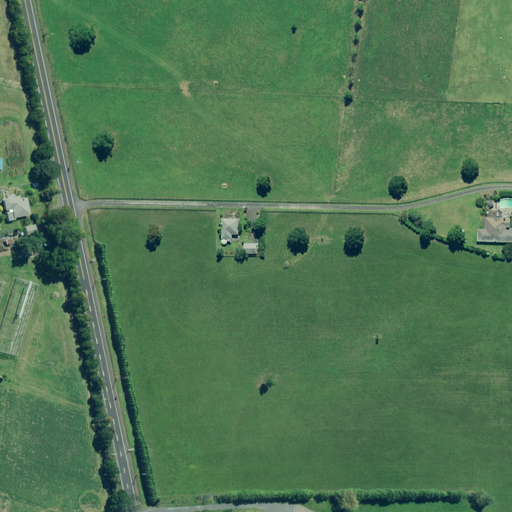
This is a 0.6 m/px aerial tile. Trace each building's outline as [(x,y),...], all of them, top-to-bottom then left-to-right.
[(18,198),(17,196),(1,199),(6,221),(14,219),(14,218),(28,215),(24,197),(18,198)] [(511,219),(501,218),(501,212),(494,212),(494,218),(486,218),(485,230),(478,229),(477,241),(511,242),(511,229),(507,229),(507,227),(511,227),(511,219)] [(238,235),(239,219),(222,218),(221,245),(227,245),(228,241),(232,241),(232,235),(238,235)] [(35,233),(33,225),(23,227),(25,235),(35,233)] [(9,238),(2,240),(4,247),(11,245),(9,238)] [(256,254),(256,244),(244,244),(244,254),(256,254)] [(36,284),(14,277),(0,323),(0,352),(14,357),(36,284)]
